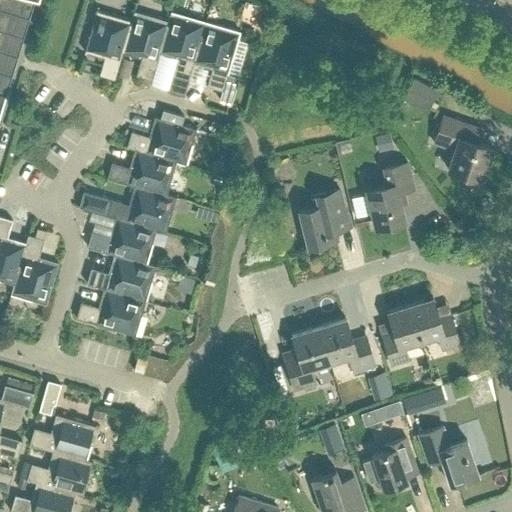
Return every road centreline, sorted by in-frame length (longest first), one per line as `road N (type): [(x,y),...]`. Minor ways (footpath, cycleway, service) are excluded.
road 1 (residential): [(43,359),(67,251),(59,224),(42,209),(109,113)]
road 2 (residential): [(253,304),(407,258),(490,280)]
road 3 (residential): [(511,416),(490,280)]
road 4 (residential): [(109,113),(147,94),(236,120)]
